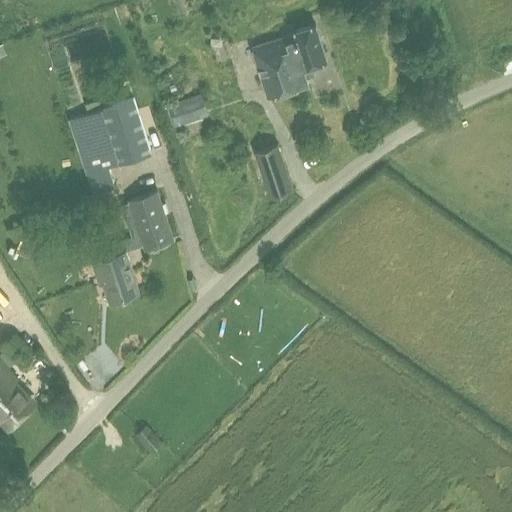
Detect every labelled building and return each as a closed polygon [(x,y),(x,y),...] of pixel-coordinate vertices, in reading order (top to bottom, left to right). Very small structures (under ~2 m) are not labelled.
[(293,31),(294,34),(256,46),(253,47),(269,95),(308,83),(306,76),(314,74),(312,65),(328,60),(317,24),(293,31)] [(148,71),(100,86),(106,104),(135,95),(140,110),(159,104),(148,71)] [(170,104),(177,126),(209,114),(202,93),(170,104)] [(153,151),(134,95),(133,96),(102,106),(89,110),(70,116),(92,188),(116,180),(112,163),(153,151)] [(271,197),(294,189),(279,144),(256,151),(271,197)] [(125,249),(126,249),(144,244),(145,247),(173,238),(157,190),(129,199),(140,233),(122,239),(125,249)] [(113,242),(116,252),(93,259),(98,273),(101,272),(111,300),(139,291),(126,249),(125,249),(122,239),(113,242)] [(1,344),(23,368),(36,355),(14,332),(1,344)] [(0,415),(9,426),(33,405),(37,402),(16,378),(0,359),(0,415)] [(136,435),(153,452),(164,441),(147,423),(136,435)]
